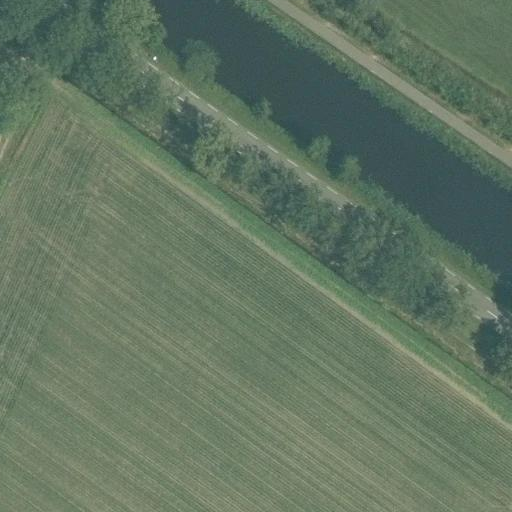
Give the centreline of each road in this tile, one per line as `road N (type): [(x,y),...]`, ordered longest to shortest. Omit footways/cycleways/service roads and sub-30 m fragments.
road 1 (secondary): [(511,333),(31,0)]
road 2 (unclassified): [(511,160),(280,0)]
road 3 (track): [(0,140),(52,14)]
